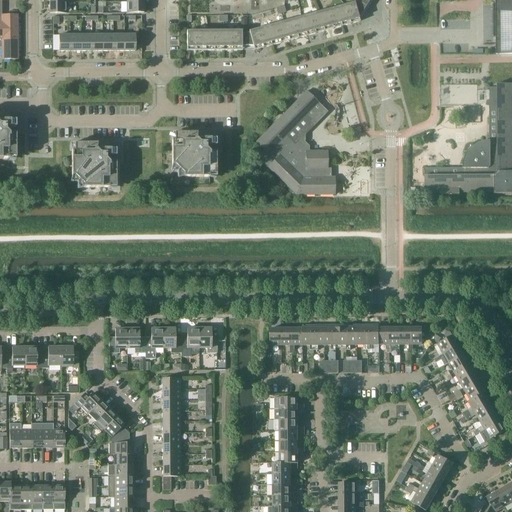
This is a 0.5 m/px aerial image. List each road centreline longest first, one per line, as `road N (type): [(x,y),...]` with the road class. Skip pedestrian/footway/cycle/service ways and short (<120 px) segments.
road 1 (tertiary): [(98,300),(391,298)]
road 2 (residential): [(160,71),(300,70),(371,51)]
road 3 (residential): [(315,379),(419,384),(472,477)]
road 4 (residential): [(148,495),(149,427),(98,373),(98,333)]
road 5 (residential): [(391,298),(390,126)]
road 6 (tertiary): [(391,298),(469,300),(497,321),(511,355)]
road 7 (residential): [(318,511),(333,456),(318,444),(315,379)]
road 8 (residential): [(29,75),(160,71)]
